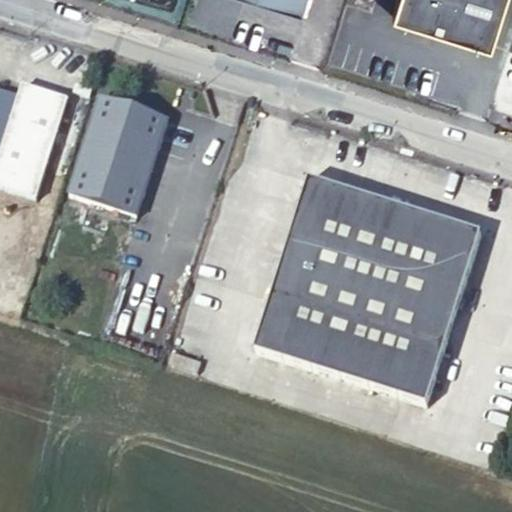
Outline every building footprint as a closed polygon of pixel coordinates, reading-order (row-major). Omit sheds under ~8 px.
[(275,0),(235,0),(272,12),(275,0)] [(275,0),(272,12),(298,20),(304,0),(275,0)] [(507,0),(407,0),(399,26),(490,55),(507,0)] [(0,191),(38,204),(70,105),(25,90),(21,101),(0,93),(0,191)] [(170,125),(102,104),(74,192),(142,214),(170,125)] [(483,238),(312,184),(258,357),(429,411),(483,238)] [(97,346),(105,323),(77,313),(69,336),(97,346)]
